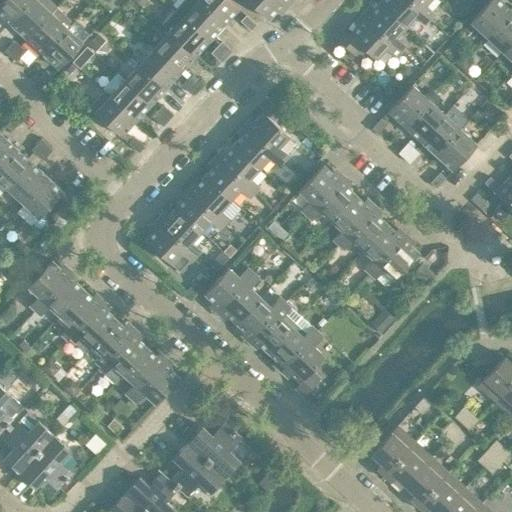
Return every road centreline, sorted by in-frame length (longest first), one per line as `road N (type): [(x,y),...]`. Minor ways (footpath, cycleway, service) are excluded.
road 1 (residential): [(286,47),(424,198),(456,194),(511,134)]
road 2 (residential): [(128,199),(90,239),(213,357)]
road 3 (residential): [(213,357),(375,511)]
road 4 (residential): [(286,47),(237,79),(128,199)]
road 5 (residential): [(63,511),(213,357)]
road 6 (residential): [(128,199),(0,79)]
